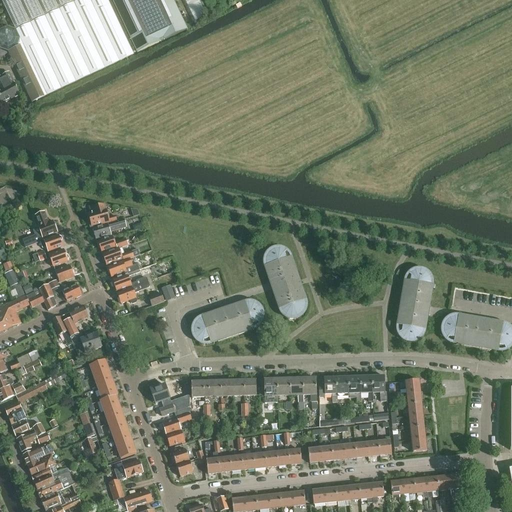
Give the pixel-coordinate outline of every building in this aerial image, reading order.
[(0,30),(0,49),(8,52),(32,103),(134,55),(133,54),(136,52),(137,54),(161,43),(140,0),(118,0),(113,3),(114,5),(111,6),(110,4),(95,11),(92,4),(63,17),(59,10),(16,31),(16,30),(7,27),(0,30)] [(181,5),(189,25),(200,21),(191,1),(181,5)] [(0,106),(20,95),(14,83),(9,73),(0,77),(0,106)] [(90,213),(86,214),(88,220),(90,220),(92,227),(101,224),(102,227),(117,222),(115,217),(108,219),(104,206),(92,209),(93,214),(90,215),(90,213)] [(35,236),(23,241),(26,249),(35,245),(44,241),(43,239),(58,233),(56,228),(56,227),(56,224),(54,223),(53,222),(49,224),(44,213),(35,216),(39,227),(34,229),(33,231),(35,236)] [(102,227),(93,229),(96,241),(111,236),(110,231),(111,230),(112,232),(122,229),(127,227),(125,220),(119,222),(117,222),(102,227)] [(44,242),(41,243),(43,249),(46,248),(48,253),(63,248),(61,243),(62,241),(61,238),(59,237),(59,236),(44,242)] [(113,237),(96,243),(99,250),(100,249),(102,253),(117,248),(117,250),(121,249),(129,246),(126,239),(115,243),(113,237)] [(103,256),(102,257),(103,260),(105,261),(107,266),(126,259),(127,261),(131,260),(139,257),(137,251),(124,255),(121,249),(117,250),(103,255),(103,256)] [(264,260),(263,263),(264,265),(264,267),(267,266),(272,282),(274,289),(281,310),(279,311),(280,313),(281,315),(283,316),(285,318),(287,319),(289,319),(291,320),(293,320),(296,319),(298,318),(300,317),(301,315),(303,313),(304,311),(305,309),(305,307),(305,305),(304,302),(299,287),(297,281),(290,261),(287,262),(284,255),(286,253),(284,252),(282,251),(280,250),(277,250),(275,250),(273,250),(271,251),(269,253),(267,254),(265,256),(264,258),(264,260)] [(64,251),(49,256),(51,261),(49,262),(52,267),(53,267),(53,268),(69,263),(68,261),(69,259),(68,257),(66,256),(64,251)] [(37,254),(32,256),(33,260),(46,256),(44,252),(37,254)] [(46,256),(33,260),(35,264),(40,262),(47,260),(46,256)] [(123,263),(107,268),(111,279),(126,273),(127,276),(128,275),(140,271),(137,265),(133,266),(131,260),(127,261),(123,263)] [(10,263),(3,265),(6,271),(13,268),(10,263)] [(70,266),(55,272),(59,284),(74,278),(70,266)] [(13,271),(4,275),(10,288),(13,287),(13,286),(19,284),(13,271)] [(406,284),(399,325),(403,325),(402,333),(400,334),(401,336),(402,338),(404,339),(405,341),(408,342),(410,342),(412,343),(414,342),(417,342),(419,341),(421,340),(422,338),(424,336),(425,334),(425,332),(423,331),(425,317),(427,306),(431,286),(433,286),(433,284),(433,282),(433,280),(432,278),(431,276),(429,274),(427,273),(425,272),(423,271),(421,271),(419,271),(417,271),(415,272),(413,273),(411,274),(410,276),(411,277),(410,285),(406,284)] [(25,272),(17,274),(20,281),(27,279),(25,272)] [(127,276),(112,281),(116,293),(127,288),(128,290),(132,288),(132,289),(148,283),(147,279),(145,278),(136,282),(136,283),(131,285),(129,277),(128,275),(127,276)] [(57,282),(49,285),(51,291),(59,287),(57,282)] [(128,291),(117,295),(121,305),(130,302),(131,304),(133,305),(136,303),(137,302),(136,299),(134,294),(149,289),(150,287),(148,283),(132,289),(132,288),(128,290),(128,291)] [(19,284),(13,286),(13,287),(18,297),(16,297),(17,301),(25,298),(19,284)] [(30,285),(23,288),(27,297),(34,293),(30,285)] [(49,285),(39,290),(39,291),(45,303),(49,312),(55,309),(55,308),(58,306),(53,296),(51,291),(49,285)] [(59,287),(51,291),(53,296),(62,292),(67,303),(82,296),(77,285),(65,291),(63,286),(59,287)] [(169,287),(163,289),(167,301),(174,298),(171,292),(170,288),(169,287)] [(27,297),(26,297),(30,306),(32,309),(45,303),(39,291),(34,293),(27,297)] [(161,294),(149,299),(152,307),(164,302),(161,294)] [(0,309),(0,335),(21,325),(21,324),(16,313),(30,306),(26,297),(25,298),(17,301),(0,309)] [(192,329),(192,331),(193,333),(193,335),(194,337),(196,339),(197,341),(199,342),(201,343),(203,343),(204,341),(211,339),(212,342),(251,329),(250,325),(257,323),(259,324),(260,323),(261,321),(262,319),(262,316),(262,314),(262,312),(261,310),(260,308),(259,306),(257,305),(255,304),(253,303),(251,302),(249,302),(247,302),(245,303),(245,305),(202,320),(201,317),(199,318),(197,320),(196,321),(195,323),(193,325),(193,327),(192,329)] [(72,320),(63,323),(67,333),(69,336),(70,339),(79,335),(75,325),(89,319),(84,307),(69,314),(72,320)] [(443,327),(443,330),(443,332),(443,334),(444,336),(446,338),(447,340),(449,338),(456,339),(456,343),(496,350),(497,346),(505,348),(505,350),(507,349),(509,347),(511,346),(511,344),(511,329),(510,327),(508,326),(506,325),(503,324),(503,326),(458,319),(458,316),(456,316),(453,316),(451,317),(449,318),(447,319),(446,321),(444,323),(443,325),(443,327)] [(60,318),(52,322),(52,323),(59,337),(63,335),(66,341),(68,346),(73,344),(71,341),(70,339),(69,336),(67,333),(63,323),(60,318)] [(79,335),(70,339),(71,341),(73,344),(74,346),(80,345),(82,344),(86,354),(101,348),(96,335),(84,340),(81,334),(79,335)] [(18,363),(9,366),(12,372),(20,368),(20,369),(23,368),(23,367),(38,360),(34,352),(28,355),(17,360),(18,363)] [(38,360),(23,367),(23,368),(26,375),(41,368),(38,360)] [(80,360),(73,362),(76,368),(82,366),(80,360)] [(104,362),(90,366),(94,378),(110,373),(106,361),(104,362)] [(110,373),(94,378),(98,390),(114,384),(110,373)] [(0,377),(0,390),(14,385),(14,384),(12,380),(12,379),(7,381),(5,376),(0,377)] [(53,378),(44,382),(47,388),(49,387),(56,383),(53,378)] [(360,378),(348,379),(349,396),(349,399),(356,399),(356,403),(361,403),(361,395),(360,378)] [(372,378),(360,378),(361,395),(368,395),(368,403),(373,403),(373,395),(372,378)] [(384,378),(372,378),(373,395),(380,395),(381,403),(387,403),(386,394),(385,394),(384,378)] [(324,386),(319,386),(319,399),(325,399),(325,397),(332,396),(332,405),(337,404),(337,396),(336,379),(324,379),(324,386)] [(348,379),(336,379),(337,396),(349,396),(348,379)] [(290,380),(277,381),(278,398),(291,398),(290,380)] [(303,380),(290,380),(291,398),(298,398),(298,404),(304,403),(304,397),(303,397),(303,380)] [(316,380),(303,380),(303,397),(304,397),(310,397),(310,403),(311,403),(311,410),(317,410),(317,403),(316,397),(316,380)] [(256,381),(243,382),(244,398),(256,397),(256,386),(256,382),(256,381)] [(277,381),(264,381),(264,389),(264,398),(264,399),(278,398),(277,381)] [(419,381),(405,383),(406,395),(420,393),(419,381)] [(26,392),(16,397),(19,404),(48,390),(47,388),(44,382),(40,385),(26,392)] [(230,382),(217,383),(218,399),(231,398),(230,382)] [(243,382),(230,382),(231,398),(244,398),(243,382)] [(14,385),(0,390),(0,396),(2,403),(16,397),(26,392),(19,383),(14,385)] [(205,383),(192,383),(192,399),(205,399),(205,383)] [(217,383),(205,383),(205,399),(218,399),(217,383)] [(114,384),(98,390),(103,401),(118,395),(114,384)] [(165,386),(150,391),(155,405),(163,402),(165,409),(159,411),(162,417),(164,416),(174,413),(171,403),(165,386)] [(420,393),(406,395),(407,406),(421,405),(420,393)] [(103,401),(100,402),(105,414),(120,408),(116,397),(118,396),(118,395),(103,401)] [(188,408),(174,413),(176,418),(190,413),(190,408),(190,396),(184,398),(188,408)] [(184,398),(171,403),(174,413),(188,408),(184,398)] [(19,404),(5,411),(11,426),(15,425),(26,419),(19,404)] [(421,405),(407,406),(408,418),(423,416),(421,405)] [(120,408),(105,414),(109,425),(125,419),(120,408)] [(86,413),(80,416),(84,427),(90,425),(86,413)] [(177,420),(162,425),(166,436),(181,431),(179,425),(190,420),(190,414),(177,418),(177,420)] [(423,416),(408,418),(410,430),(424,428),(423,416)] [(125,419),(109,425),(113,437),(129,431),(125,419)] [(337,420),(319,422),(319,429),(338,427),(337,420)] [(26,422),(12,428),(15,437),(17,436),(19,439),(34,432),(33,429),(30,430),(26,422)] [(41,425),(33,429),(34,432),(35,433),(38,438),(45,434),(41,425)] [(90,425),(84,427),(88,438),(94,436),(90,425)] [(424,428),(410,430),(411,441),(425,440),(424,428)] [(129,431),(113,437),(117,448),(133,442),(129,431)] [(181,431),(166,436),(170,448),(185,442),(181,431)] [(17,440),(22,453),(33,449),(31,445),(38,442),(39,446),(50,441),(48,434),(37,439),(35,433),(17,440)] [(384,442),(378,443),(380,457),(392,456),(390,441),(390,438),(384,438),(384,442)] [(91,439),(84,441),(89,456),(96,454),(91,439)] [(425,440),(411,441),(412,453),(426,452),(425,440)] [(133,442),(117,448),(121,460),(137,454),(133,442)] [(378,443),(367,444),(368,458),(380,457),(378,443)] [(23,456),(28,467),(52,457),(52,456),(54,455),(49,444),(37,450),(23,456)] [(367,444),(355,445),(356,459),(368,458),(367,444)] [(355,445),(343,447),(345,461),(356,459),(355,445)] [(343,447),(332,448),(333,462),(345,461),(343,447)] [(332,448),(320,449),(322,463),(333,462),(332,448)] [(320,449),(308,450),(309,464),(322,463),(320,449)] [(176,454),(172,455),(176,467),(189,462),(185,450),(176,454)] [(300,451),(288,452),(290,466),(302,465),(300,451)] [(288,452),(276,453),(278,467),(290,466),(288,452)] [(276,453),(265,454),(266,469),(278,467),(276,453)] [(213,460),(206,461),(208,475),(220,474),(218,459),(219,459),(218,454),(215,454),(213,454),(213,460)] [(265,454),(253,456),(255,470),(266,469),(265,454)] [(137,456),(116,463),(118,469),(123,467),(134,464),(139,462),(137,456)] [(253,456),(241,457),(243,471),(255,470),(253,456)] [(52,457),(28,467),(32,477),(46,471),(57,466),(55,461),(54,461),(52,457)] [(241,457),(230,458),(231,472),(243,471),(241,457)] [(219,459),(218,459),(220,474),(231,472),(230,458),(219,459)] [(118,469),(115,471),(118,481),(119,482),(144,474),(140,462),(139,462),(134,464),(123,467),(118,469)] [(189,462),(176,467),(180,478),(193,473),(189,462)] [(55,468),(32,478),(34,484),(58,473),(55,468)] [(51,477),(35,485),(37,493),(37,492),(41,500),(56,493),(57,494),(60,492),(64,490),(63,489),(75,485),(69,473),(52,480),(51,477)] [(461,476),(449,477),(451,491),(451,497),(457,497),(456,491),(463,490),(461,476)] [(443,478),(438,478),(439,493),(445,492),(451,491),(449,477),(443,478)] [(437,479),(426,480),(427,494),(428,498),(433,498),(432,493),(438,493),(439,493),(438,478),(437,479)] [(426,480),(414,481),(415,495),(422,494),(427,494),(426,480)] [(118,481),(108,484),(110,490),(114,502),(125,499),(119,482),(118,481)] [(408,482),(402,482),(404,496),(409,496),(410,496),(415,495),(414,481),(408,482)] [(402,482),(391,483),(391,491),(392,498),(393,500),(400,499),(400,503),(405,502),(405,501),(404,496),(402,482)] [(383,485),(371,486),(372,500),(373,504),(378,503),(377,499),(384,498),(383,492),(383,485)] [(371,486),(359,487),(360,501),(367,500),(368,504),(373,504),(372,500),(371,486)] [(359,487),(347,488),(349,502),(354,502),(360,501),(359,487)] [(347,488),(336,489),(337,504),(343,503),(349,502),(347,488)] [(336,489),(324,491),(326,505),(337,504),(336,489)] [(149,491),(124,499),(128,511),(130,511),(137,510),(136,508),(153,503),(149,491)] [(324,491),(312,492),(314,505),(314,506),(326,505),(324,491)] [(56,493),(41,500),(45,511),(46,511),(62,506),(69,503),(71,503),(71,502),(69,498),(64,500),(60,492),(57,494),(56,493)] [(304,493),(292,494),(293,508),(306,507),(306,505),(304,493)] [(292,494),(280,496),(282,509),(293,508),(292,494)] [(280,496),(268,497),(270,511),(282,509),(280,496)] [(225,497),(217,500),(220,511),(223,511),(229,510),(225,497)] [(268,497),(256,498),(258,511),(270,511),(268,497)] [(256,498),(244,499),(245,511),(256,511),(258,511),(256,498)] [(62,506),(46,511),(63,511),(81,504),(79,499),(71,502),(71,503),(69,503),(62,506)] [(245,511),(244,499),(232,501),(233,511),(245,511)]
